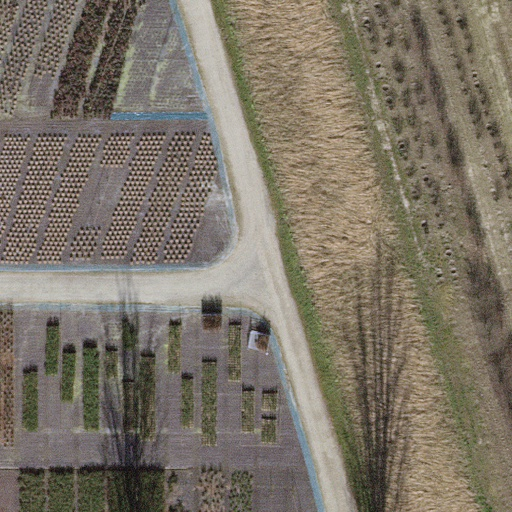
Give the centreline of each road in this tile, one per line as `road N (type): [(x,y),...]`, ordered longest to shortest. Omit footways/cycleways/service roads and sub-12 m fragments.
road 1 (track): [(187,0),(341,511)]
road 2 (track): [(0,280),(268,282)]
